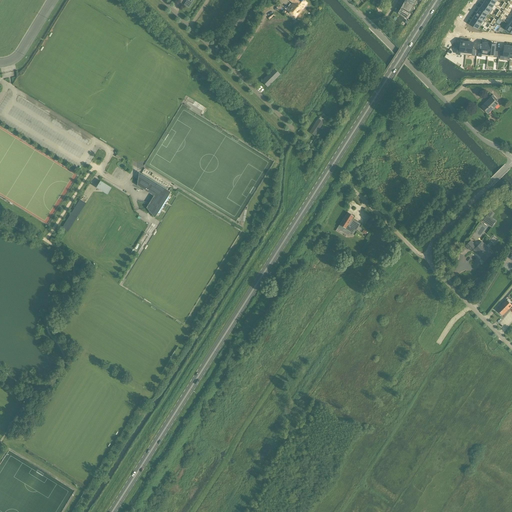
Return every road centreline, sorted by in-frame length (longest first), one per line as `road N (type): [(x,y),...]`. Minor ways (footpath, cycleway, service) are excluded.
road 1 (primary): [(436,0),(112,511)]
road 2 (unclassified): [(511,347),(429,259),(436,237),(511,161)]
road 3 (residential): [(511,157),(478,136),(345,0)]
road 4 (unclassified): [(296,132),(161,0)]
